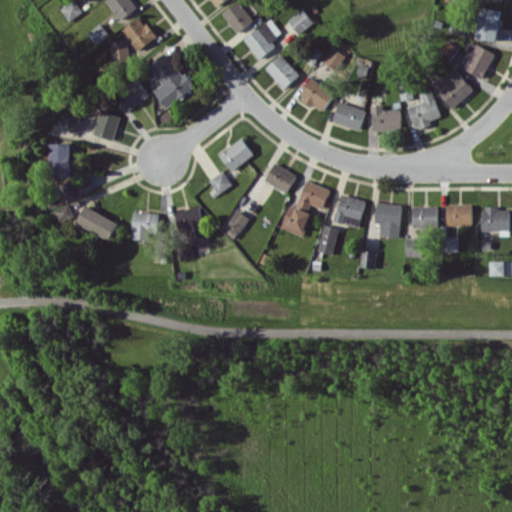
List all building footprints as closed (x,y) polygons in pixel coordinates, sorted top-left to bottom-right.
[(68,21),(83,12),(75,0),(72,0),(60,8),(68,21)] [(137,9),(131,0),(107,0),(119,19),(137,9)] [(254,19),(238,0),(236,0),(222,12),(238,32),(254,19)] [(500,8),(480,7),(477,38),(497,40),(500,8)] [(298,33),(314,23),(304,8),(288,18),(298,33)] [(122,29),(138,50),(156,36),(140,15),(122,29)] [(243,39),(259,59),(276,46),(271,40),(282,31),(271,17),(243,39)] [(87,32),(96,44),(109,34),(100,22),(87,32)] [(130,60),(127,39),(110,41),(112,62),(130,60)] [(449,60),(458,48),(448,40),(438,52),(449,60)] [(484,77),(494,51),(475,43),(464,69),(484,77)] [(166,107),(193,87),(166,51),(149,64),(163,83),(154,90),(166,107)] [(265,67),(284,88),(300,74),(281,53),(265,67)] [(443,77),(449,83),(439,92),(453,108),(474,88),(454,67),(443,77)] [(300,96),(322,111),(335,92),(312,77),(300,96)] [(149,95),(138,78),(117,93),(128,109),(149,95)] [(408,106),(415,128),(442,118),(431,89),(420,93),(423,101),(408,106)] [(333,122),(361,128),(365,107),(338,101),(333,122)] [(400,108),(383,109),(383,104),(372,104),(373,131),(401,130),(400,108)] [(71,131),(83,121),(70,107),(59,118),(71,131)] [(93,133),(112,139),(120,115),(100,109),(93,133)] [(254,153),(241,137),(219,154),(232,171),(254,153)] [(51,142),(50,176),(70,177),(71,143),(51,142)] [(287,192),(297,174),(275,161),(265,180),(287,192)] [(209,180),(218,192),(232,181),(223,170),(209,180)] [(58,184),(63,199),(80,192),(74,178),(58,184)] [(331,188),(307,179),(297,204),(309,209),(311,203),(323,208),(331,188)] [(334,220),(359,226),(365,199),(340,193),(334,220)] [(401,203),(376,202),(375,222),(380,222),(380,235),(399,236),(401,203)] [(73,216),(67,203),(53,209),(59,222),(73,216)] [(471,203),(446,204),(447,225),(472,224),(471,203)] [(108,240),(118,222),(85,204),(76,222),(108,240)] [(312,213),(290,204),(281,226),(303,235),(312,213)] [(412,205),(413,227),(438,226),(438,205),(412,205)] [(175,210),(178,230),(187,229),(190,244),(206,241),(201,206),(175,210)] [(509,209),(498,209),(498,206),(482,206),(482,230),(509,229),(509,209)] [(234,238),(249,217),(237,209),(227,222),(231,225),(226,232),(234,238)] [(158,228),(158,212),(133,211),(132,238),(152,239),(152,228),(158,228)] [(317,251),(333,254),(338,227),(323,224),(317,251)] [(458,251),(458,235),(443,235),(443,251),(458,251)] [(406,255),(422,255),(423,238),(407,237),(406,255)] [(360,266),(375,268),(377,251),(362,249),(360,266)] [(503,260),(489,260),(489,275),(504,274),(503,260)]
